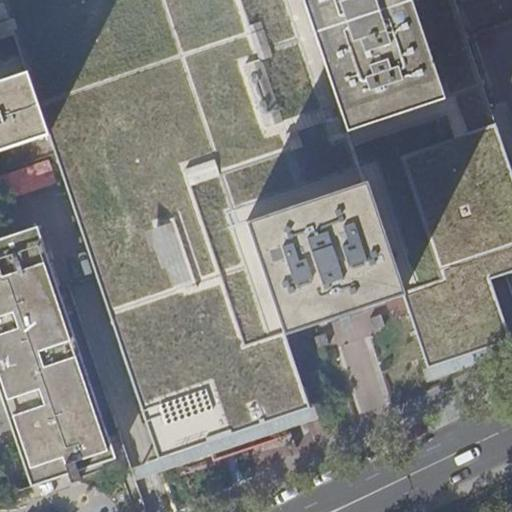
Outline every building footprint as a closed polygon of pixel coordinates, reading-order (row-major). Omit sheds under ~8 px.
[(0,0),(0,80),(29,70),(49,134),(158,459),(227,436),(310,408),(247,223),(365,183),(428,368),(511,340),(490,279),(511,272),(511,173),(497,128),(474,61),(453,0),(0,0)] [(0,150),(49,134),(29,70),(0,80),(0,150)] [(0,173),(0,183),(4,198),(58,182),(51,159),(0,173)] [(365,183),(247,223),(285,333),(343,313),(402,293),(365,183)] [(0,382),(28,470),(33,486),(70,474),(74,483),(83,480),(80,471),(118,458),(39,226),(0,238),(0,382)] [(370,319),(374,330),(385,326),(381,315),(370,319)] [(315,337),(319,349),(330,345),(326,334),(315,337)]
